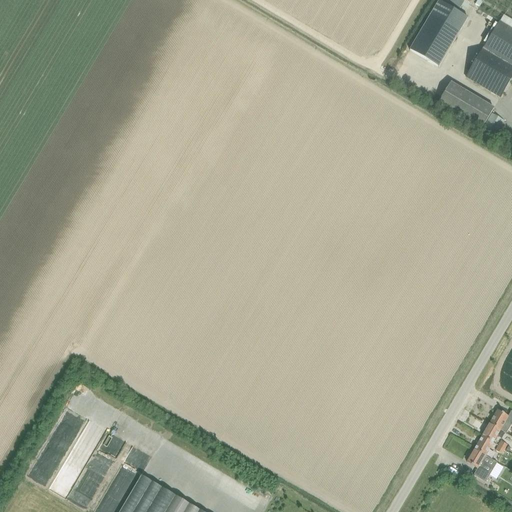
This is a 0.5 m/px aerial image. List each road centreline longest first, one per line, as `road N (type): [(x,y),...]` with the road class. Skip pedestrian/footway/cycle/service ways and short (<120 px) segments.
road 1 (unclassified): [(392,511),(511,309)]
road 2 (unknown): [(258,0),(368,62),(384,55),(415,0)]
